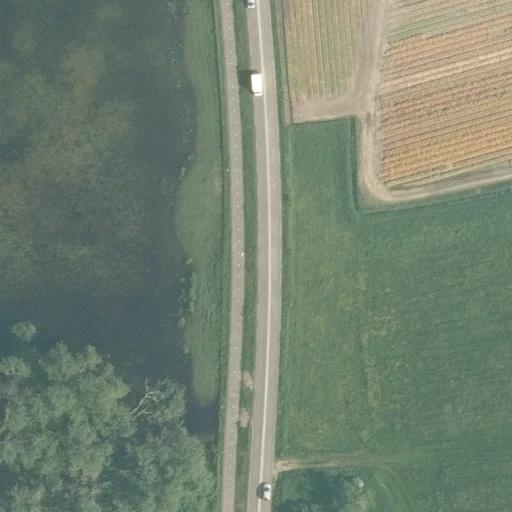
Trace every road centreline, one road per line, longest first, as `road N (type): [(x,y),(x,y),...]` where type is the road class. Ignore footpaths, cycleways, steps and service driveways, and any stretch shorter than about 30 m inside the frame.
road 1 (secondary): [(257,511),(266,279),(254,0)]
road 2 (track): [(226,455),(386,466)]
road 3 (track): [(434,511),(409,462),(511,443)]
